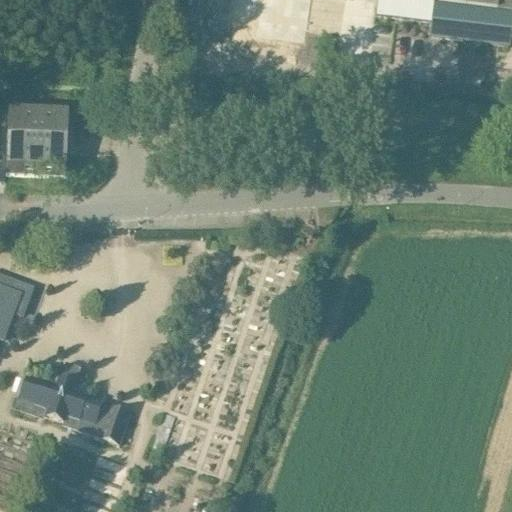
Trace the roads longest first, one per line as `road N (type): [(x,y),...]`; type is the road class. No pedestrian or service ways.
road 1 (unclassified): [(126,209),(347,194),(511,198)]
road 2 (unclassified): [(126,209),(147,0)]
road 3 (unclassified): [(0,204),(126,209)]
